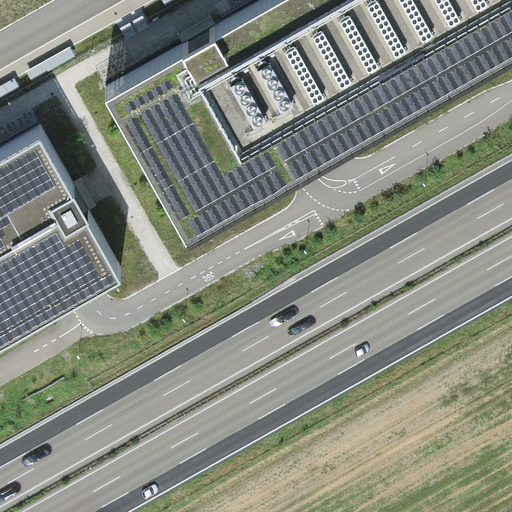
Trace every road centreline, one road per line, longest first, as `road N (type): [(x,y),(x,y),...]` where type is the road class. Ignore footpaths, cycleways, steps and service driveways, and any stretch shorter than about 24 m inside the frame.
road 1 (motorway): [(511,188),(0,477)]
road 2 (motorway): [(74,511),(511,265)]
road 3 (unclassified): [(336,198),(114,323),(92,288)]
road 4 (unclassified): [(511,100),(336,198)]
